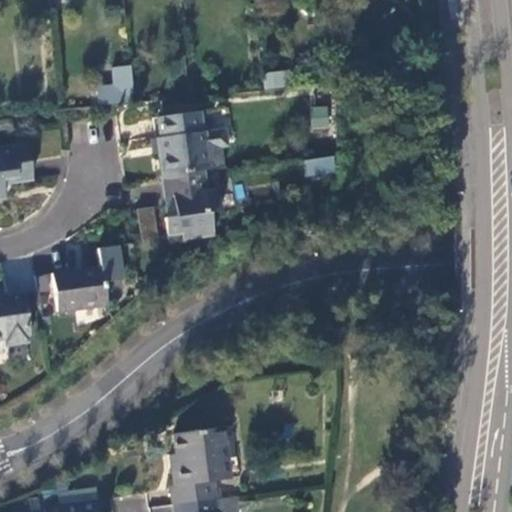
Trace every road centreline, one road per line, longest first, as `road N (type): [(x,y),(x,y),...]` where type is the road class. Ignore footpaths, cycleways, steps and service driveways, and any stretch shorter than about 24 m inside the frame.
road 1 (residential): [(511,258),(374,266),(267,291),(155,356),(55,437),(0,456)]
road 2 (secondary): [(496,150),(494,447)]
road 3 (residential): [(103,135),(69,216),(0,246)]
road 4 (secondary): [(467,0),(482,128),(496,150)]
road 5 (secondary): [(511,120),(500,0)]
